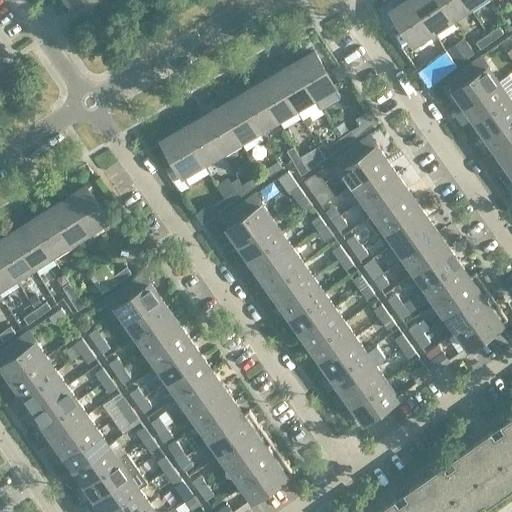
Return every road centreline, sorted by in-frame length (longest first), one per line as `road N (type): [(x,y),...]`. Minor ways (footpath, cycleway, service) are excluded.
road 1 (residential): [(352,470),(87,101)]
road 2 (residential): [(511,241),(342,0)]
road 3 (residential): [(87,101),(267,0)]
road 4 (residential): [(352,470),(511,357)]
road 5 (residential): [(87,101),(16,0)]
